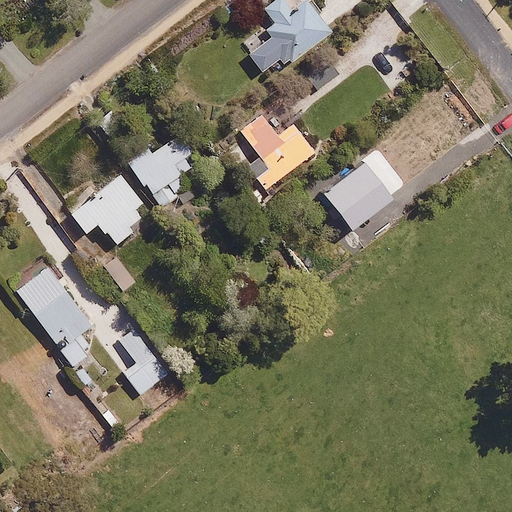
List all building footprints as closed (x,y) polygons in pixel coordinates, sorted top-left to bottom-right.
[(327,28),(305,0),(271,0),(263,7),(273,20),(263,28),(268,35),(246,52),(260,69),(273,59),(278,66),(327,28)] [(337,73),(327,58),(305,74),(316,88),(337,73)] [(460,141),(436,109),(383,150),(408,183),(423,171),(433,184),(461,162),(450,148),(460,141)] [(276,133),(260,112),(238,129),(258,155),(245,164),(263,187),(311,149),(291,122),(276,133)] [(196,161),(175,131),(147,150),(145,146),(125,160),(157,206),(175,194),(182,203),(193,195),(178,173),(196,161)] [(95,220),(114,242),(131,228),(127,224),(137,215),(131,208),(141,199),(117,171),(69,212),(83,230),(95,220)] [(105,256),(88,234),(77,242),(94,264),(105,256)] [(132,280),(114,254),(102,263),(120,289),(132,280)] [(45,265),(14,288),(54,341),(58,338),(62,344),(58,347),(70,363),(85,352),(81,347),(87,343),(78,331),(88,323),(45,265)] [(165,372),(132,330),(119,340),(136,361),(122,372),(139,393),(165,372)]
